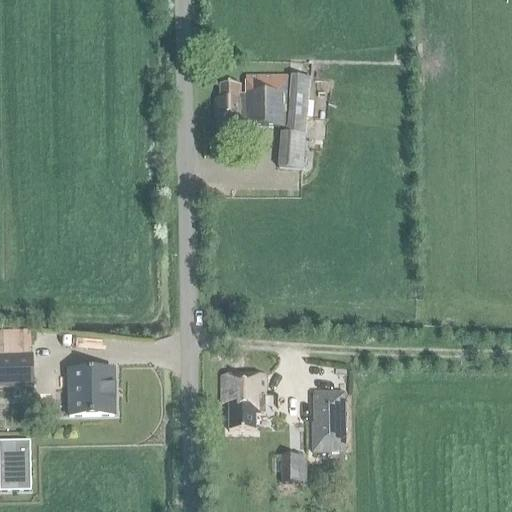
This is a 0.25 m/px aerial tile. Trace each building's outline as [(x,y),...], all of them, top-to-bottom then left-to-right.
[(290,78),(288,129),(286,129),(285,136),(280,135),(277,170),(302,172),(310,80),(290,78)] [(240,131),(286,129),(288,129),(287,79),(243,81),(244,103),(238,103),(238,88),(217,89),(217,104),(213,105),(214,126),(240,125),(240,131)] [(0,390),(33,389),(30,333),(0,333),(0,390)] [(67,398),(76,398),(76,418),(108,417),(108,371),(66,372),(67,398)] [(265,376),(217,376),(217,406),(223,406),(223,432),(244,432),(244,421),(285,421),(285,402),(266,403),(265,376)] [(334,395),(335,425),(315,425),(311,425),(312,455),(344,455),(344,395),(334,395)] [(13,444),(13,453),(0,452),(0,494),(30,494),(29,443),(13,444)] [(287,482),(321,481),(320,460),(305,460),(305,453),(286,454),(287,482)]
